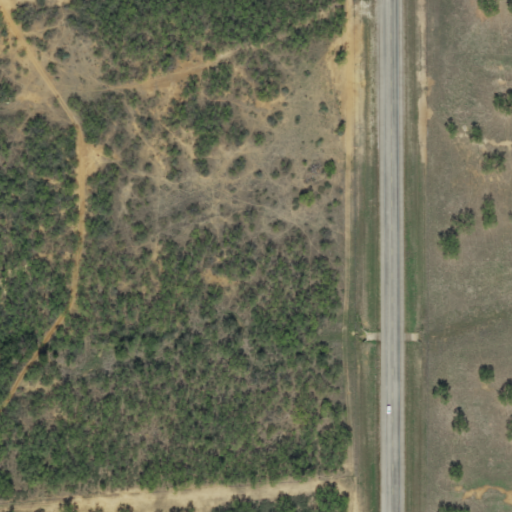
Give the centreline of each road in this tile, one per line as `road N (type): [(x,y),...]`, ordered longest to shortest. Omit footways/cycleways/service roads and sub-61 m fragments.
road 1 (trunk): [(392,511),(389,0)]
road 2 (residential): [(389,12),(188,77),(50,111),(0,112)]
